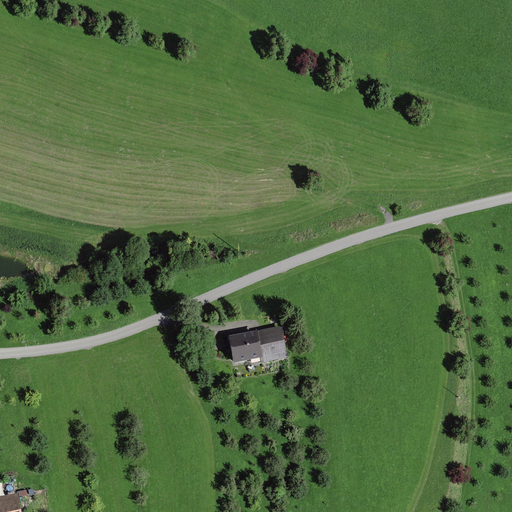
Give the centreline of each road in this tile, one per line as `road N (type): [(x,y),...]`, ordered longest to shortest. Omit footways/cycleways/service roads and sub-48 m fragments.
road 1 (residential): [(279,268),(104,339),(0,355)]
road 2 (residential): [(279,268),(511,196)]
